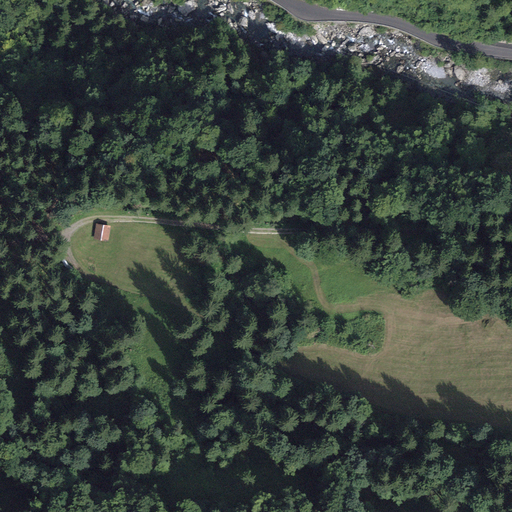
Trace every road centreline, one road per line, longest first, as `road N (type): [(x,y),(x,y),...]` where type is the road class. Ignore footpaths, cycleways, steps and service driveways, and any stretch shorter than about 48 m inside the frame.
road 1 (track): [(511,438),(363,399),(268,361),(208,319),(75,264),(68,238),(92,216),(317,230),(511,225)]
road 2 (tertiary): [(284,0),(511,53)]
